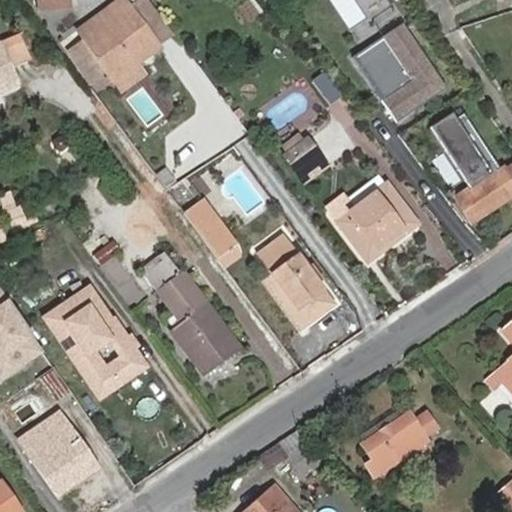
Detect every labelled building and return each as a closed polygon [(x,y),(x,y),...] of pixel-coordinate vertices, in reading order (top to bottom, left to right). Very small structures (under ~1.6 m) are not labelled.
[(34,0),(36,10),(75,5),(74,0),(34,0)] [(413,0),(422,12),(439,0),(413,0)] [(380,34),(401,15),(392,5),(371,24),(380,34)] [(105,77),(150,44),(126,12),(82,45),(105,77)] [(353,53),(398,119),(449,85),(403,19),(353,53)] [(0,42),(0,97),(20,89),(0,42)] [(447,142),(461,164),(487,147),(473,125),(447,142)] [(310,141),(287,157),(298,172),(321,157),(310,141)] [(298,172),(305,183),(328,167),(321,157),(298,172)] [(488,177),(476,160),(458,171),(470,189),(488,177)] [(444,180),(473,224),(511,198),(511,182),(502,167),(488,177),(470,189),(458,171),(444,180)] [(368,259),(416,225),(387,186),(354,210),(345,197),(329,208),(368,259)] [(235,248),(236,247),(202,202),(184,215),(217,260),(235,248)] [(309,323),(333,305),(286,241),(263,257),(275,275),(309,323)] [(217,260),(223,268),(239,256),(235,248),(217,260)] [(158,260),(144,273),(155,286),(170,273),(158,260)] [(205,374),(241,348),(184,270),(157,290),(181,322),(172,330),(205,374)] [(304,327),(309,323),(275,275),(268,279),(304,327)] [(100,398),(150,363),(117,317),(115,319),(93,286),(45,318),(100,398)] [(0,290),(0,381),(43,352),(0,290)] [(511,323),(503,330),(511,340),(511,359),(508,363),(510,366),(489,384),(495,392),(500,389),(505,384),(511,391),(511,323)] [(54,399),(67,391),(54,372),(42,380),(54,399)] [(500,389),(511,402),(511,391),(505,384),(500,389)] [(404,408),(358,438),(363,444),(408,415),(404,408)] [(367,465),(375,477),(427,443),(424,438),(436,429),(425,413),(413,421),(408,415),(363,444),(373,461),(367,465)] [(47,422),(19,442),(26,452),(54,432),(47,422)] [(56,497),(98,469),(67,423),(54,432),(26,452),(56,497)] [(286,457),(303,477),(321,461),(304,441),(286,457)] [(0,511),(20,511),(0,481),(0,511)] [(511,511),(511,482),(490,501),(500,511),(511,511)] [(248,511),(295,511),(274,488),(248,511)]
